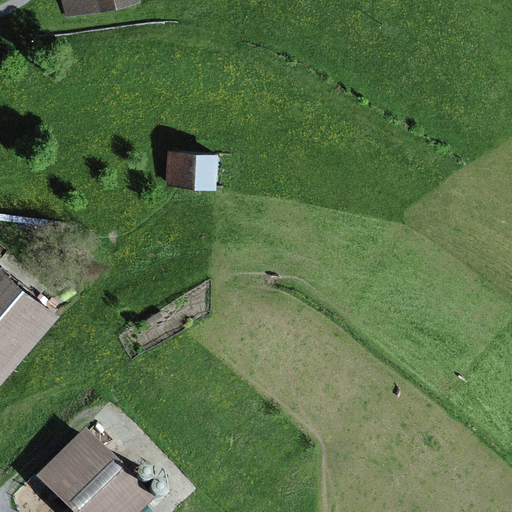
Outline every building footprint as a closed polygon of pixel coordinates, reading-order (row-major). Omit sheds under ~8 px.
[(62,0),(66,17),(140,0),(62,0)] [(223,150),(171,147),(168,184),(221,188),(223,150)] [(0,383),(0,384),(64,311),(0,254),(0,383)] [(85,429),(35,476),(69,511),(140,511),(154,499),(85,429)] [(147,484),(150,483),(152,481),(153,478),(154,475),(153,472),(152,470),(150,468),(147,467),(144,466),(141,467),(138,469),(137,472),(136,475),(136,478),(137,480),(139,482),(142,484),(144,484),(147,484)] [(168,491),(168,488),(167,485),(165,482),(163,480),(160,480),(157,480),(154,481),(152,482),(150,485),(150,488),(150,491),(151,493),(152,495),(155,497),(158,498),(161,498),(164,496),(166,494),(168,491)]
